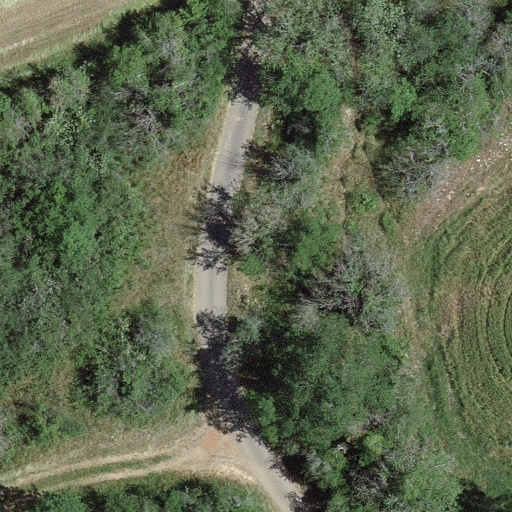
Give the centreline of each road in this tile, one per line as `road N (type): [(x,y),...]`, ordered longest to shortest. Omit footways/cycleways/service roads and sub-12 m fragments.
road 1 (unclassified): [(259,0),(208,313),(219,405),(296,511)]
road 2 (track): [(255,456),(104,468),(0,507)]
